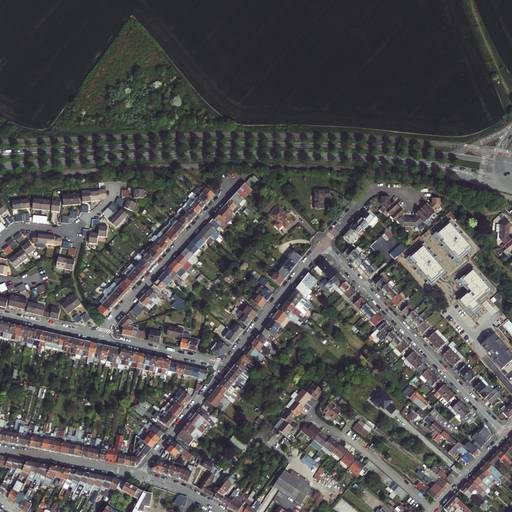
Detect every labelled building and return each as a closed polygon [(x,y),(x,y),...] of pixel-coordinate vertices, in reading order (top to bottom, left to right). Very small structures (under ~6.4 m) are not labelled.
[(258,181),(253,176),(252,178),(251,177),(236,193),(244,200),(252,191),(250,189),(258,181)] [(200,191),(210,200),(214,195),(204,186),(200,191)] [(99,190),(99,192),(90,193),(91,202),(100,201),(100,199),(107,199),(106,190),(99,190)] [(133,190),(134,199),(144,199),(144,193),(144,190),(133,190)] [(210,200),(200,191),(199,190),(195,195),(206,205),(210,200)] [(314,190),(314,209),(324,209),(323,200),(330,199),(329,190),(314,190)] [(82,193),(83,202),(91,202),(90,193),(82,193)] [(236,193),(230,201),(239,209),(239,210),(242,207),(239,205),(244,200),(236,193)] [(71,195),(72,205),(80,205),(80,194),(71,195)] [(63,196),(63,206),(72,205),(71,195),(63,196)] [(190,199),(201,209),(206,205),(195,195),(194,195),(190,199)] [(381,205),(383,207),(379,210),(380,210),(382,213),(383,213),(385,211),(392,205),(389,202),(389,197),(382,197),(381,197),(381,205)] [(115,204),(122,207),(125,200),(118,198),(115,204)] [(440,207),(440,199),(432,198),(432,203),(429,206),(435,212),(437,209),(440,207)] [(33,199),(32,209),(41,210),(42,200),(33,199)] [(186,204),(197,214),(201,209),(190,199),(186,204)] [(29,200),(21,201),(22,210),(30,209),(29,200)] [(50,201),(42,200),(41,210),(49,211),(50,201)] [(128,200),(124,208),(134,212),(138,205),(128,200)] [(12,202),(13,211),(22,210),(21,201),(12,202)] [(52,201),(51,211),(60,212),(61,202),(52,201)] [(225,205),(235,214),(239,209),(230,201),(225,205)] [(390,217),(401,207),(398,204),(396,207),(395,206),(395,205),(396,204),(394,202),(392,205),(385,211),(388,214),(388,215),(390,217)] [(115,216),(122,222),(125,218),(128,216),(121,210),(120,211),(120,212),(119,212),(116,210),(118,208),(112,203),(107,208),(113,213),(115,216)] [(425,206),(426,207),(425,207),(423,205),(420,207),(430,218),(432,216),(432,215),(435,212),(429,206),(427,203),(425,205),(425,206)] [(182,209),(193,219),(197,214),(186,204),(182,209)] [(227,224),(236,215),(235,214),(225,205),(217,215),(227,224)] [(285,228),(293,221),(289,217),(285,213),(279,207),(277,209),(273,214),(271,216),(277,223),(275,225),(278,229),(282,225),(285,228)] [(401,212),(403,209),(401,207),(390,217),(392,219),(393,219),(396,222),(397,221),(403,216),(405,214),(403,212),(402,212),(401,212)] [(417,216),(425,224),(425,225),(428,222),(429,222),(431,220),(430,218),(420,207),(417,210),(420,212),(419,213),(418,213),(417,213),(415,214),(417,216)] [(178,214),(189,224),(193,219),(182,209),(178,214)] [(376,216),(375,215),(369,210),(367,213),(364,215),(363,214),(361,218),(368,224),(376,216)] [(189,224),(178,214),(177,213),(173,218),(185,228),(189,224)] [(227,224),(217,215),(208,224),(216,231),(219,227),(220,228),(221,227),(223,230),(228,225),(227,224)] [(116,228),(119,226),(122,222),(115,216),(110,222),(116,228)] [(378,219),(376,216),(368,224),(370,226),(371,227),(378,219)] [(410,219),(406,219),(403,216),(397,221),(402,227),(405,227),(405,231),(410,231),(410,228),(410,227),(410,219)] [(425,224),(417,216),(414,219),(410,219),(410,227),(413,227),(417,227),(420,230),(425,226),(425,224)] [(169,223),(180,233),(185,228),(173,218),(169,223)] [(364,229),(366,231),(370,226),(368,224),(361,218),(358,221),(359,222),(357,224),(363,230),(364,229)] [(511,226),(511,225),(507,220),(501,225),(501,227),(497,227),(496,232),(500,232),(509,233),(509,229),(511,226)] [(473,248),(449,221),(434,235),(457,262),(473,248)] [(176,237),(180,233),(169,223),(165,228),(176,237)] [(203,230),(210,237),(214,241),(220,235),(216,231),(208,224),(203,230)] [(350,229),(351,230),(358,236),(358,235),(361,238),(366,232),(363,230),(357,224),(354,226),(353,226),(350,229)] [(98,237),(107,238),(108,227),(99,227),(98,234),(98,237)] [(176,237),(165,228),(165,227),(160,232),(172,242),(176,237)] [(205,243),(210,237),(203,230),(197,236),(205,243)] [(343,238),(350,244),(358,236),(351,230),(347,235),(346,234),(343,238)] [(384,233),(389,238),(393,235),(390,232),(388,230),(386,232),(384,233)] [(156,236),(168,247),(172,242),(160,232),(156,236)] [(500,236),(501,236),(500,240),(503,243),(505,245),(511,240),(509,237),(509,233),(500,232),(500,236)] [(97,244),(98,237),(98,234),(90,233),(89,238),(89,244),(97,244)] [(154,243),(164,251),(168,247),(156,236),(152,233),(148,238),(154,243)] [(36,243),(36,247),(41,248),(41,244),(45,244),(46,235),(38,235),(38,236),(33,235),(32,240),(32,243),(36,243)] [(57,246),(58,238),(55,238),(55,236),(46,235),(45,244),(57,246)] [(199,249),(205,243),(197,236),(192,243),(199,249)] [(509,253),(511,250),(511,239),(511,240),(505,245),(504,247),(507,249),(503,252),(506,255),(509,253)] [(22,247),(28,255),(35,250),(29,242),(22,247)] [(159,256),(164,251),(154,243),(150,248),(159,256)] [(186,249),(193,255),(199,249),(192,243),(186,249)] [(345,252),(348,256),(355,249),(352,245),(345,252)] [(446,272),(422,245),(407,259),(431,286),(446,272)] [(145,252),(155,261),(159,256),(150,248),(149,247),(145,252)] [(181,255),(192,265),(198,259),(196,257),(193,255),(186,249),(181,255)] [(351,259),(352,258),(354,261),(361,255),(355,249),(348,256),(351,259)] [(15,255),(22,263),(28,258),(22,250),(15,255)] [(139,255),(151,265),(155,261),(145,252),(143,250),(139,255)] [(296,265),(302,258),(294,252),(294,253),(289,260),(296,265)] [(368,258),(363,252),(363,253),(361,255),(354,261),(356,263),(356,264),(359,267),(366,260),(368,258)] [(136,260),(147,270),(151,265),(139,255),(138,254),(134,259),(136,260)] [(15,255),(9,260),(15,268),(22,263),(15,255)] [(186,272),(192,265),(181,255),(175,261),(186,272)] [(58,258),(56,268),(64,269),(67,259),(58,258)] [(296,265),(289,260),(286,258),(280,266),(282,268),(290,273),(296,265)] [(64,269),(73,271),(75,261),(67,259),(64,269)] [(334,271),(334,270),(324,259),(317,266),(327,277),(331,280),(328,283),(338,273),(337,274),(334,271)] [(143,275),(147,270),(136,260),(131,265),(143,275)] [(362,270),(362,269),(365,272),(371,266),(366,260),(359,267),(362,270)] [(190,274),(186,272),(175,261),(169,268),(180,279),(183,281),(190,274)] [(127,269),(138,279),(143,275),(131,265),(127,269)] [(0,266),(0,274),(7,276),(9,268),(5,267),(0,266)] [(366,275),(369,278),(376,271),(371,266),(365,272),(367,274),(366,275)] [(172,280),(176,283),(180,279),(169,268),(165,273),(172,280)] [(284,280),(290,273),(282,268),(277,274),(284,280)] [(492,289),(473,268),(459,281),(468,292),(465,294),(457,301),(472,318),(483,308),(478,303),(487,295),(487,294),(492,289)] [(122,273),(134,284),(138,279),(127,269),(122,273)] [(378,286),(378,287),(381,290),(391,281),(383,272),(374,281),(376,284),(378,286)] [(120,279),(130,289),(134,284),(122,273),(121,275),(123,276),(120,279)] [(166,286),(172,280),(165,273),(159,279),(166,286)] [(271,279),(280,286),(284,280),(277,274),(275,273),(271,279)] [(336,291),(339,289),(346,282),(343,279),(342,279),(340,277),(341,276),(338,273),(328,283),(324,287),(327,289),(331,286),(336,291)] [(224,279),(229,284),(234,279),(228,274),(224,279)] [(309,274),(301,283),(310,289),(311,290),(318,281),(309,274)] [(262,277),(258,283),(264,287),(268,282),(262,277)] [(120,279),(115,284),(126,293),(130,289),(120,279)] [(166,286),(159,279),(153,285),(160,291),(166,286)] [(384,292),(387,295),(393,289),(396,286),(391,281),(381,290),(384,293),(384,292)] [(348,285),(349,285),(346,282),(339,289),(344,294),(350,288),(348,285)] [(110,287),(122,298),(126,293),(115,284),(114,283),(110,287)] [(305,298),(308,294),(307,293),(310,289),(301,283),(295,290),(303,297),(305,298)] [(15,291),(13,284),(6,287),(7,290),(9,293),(15,291)] [(26,290),(23,284),(17,287),(20,293),(26,290)] [(259,295),(267,302),(272,295),(262,286),(256,293),(257,294),(259,295)] [(104,291),(118,303),(122,298),(110,287),(109,287),(107,289),(106,288),(104,290),(104,291)] [(349,304),(358,296),(356,293),(353,291),(354,290),(351,287),(350,288),(344,294),(350,300),(348,303),(349,304)] [(155,304),(156,306),(161,300),(157,297),(158,297),(149,289),(145,295),(154,304),(155,304)] [(388,298),(391,301),(398,294),(393,289),(387,295),(389,297),(388,298)] [(310,306),(308,304),(310,302),(307,300),(306,302),(302,299),(303,297),(295,290),(291,296),(308,309),(310,306)] [(104,293),(103,294),(105,296),(103,298),(113,307),(118,303),(104,291),(103,292),(104,293)] [(190,307),(175,294),(171,299),(175,302),(171,306),(177,311),(184,309),(190,307)] [(253,302),(259,295),(257,294),(255,296),(254,295),(251,300),(253,302)] [(344,294),(342,296),(348,303),(350,300),(344,294)] [(397,306),(400,308),(406,302),(398,294),(391,301),(394,304),(395,303),(397,306)] [(75,309),(81,304),(75,295),(68,301),(75,309)] [(139,301),(139,302),(137,305),(143,310),(145,308),(148,310),(154,304),(145,295),(139,301)] [(253,302),(261,309),(267,302),(259,295),(253,302)] [(8,306),(17,308),(19,298),(11,296),(8,306)] [(287,301),(304,315),(308,310),(308,309),(291,296),(287,301)] [(358,296),(349,304),(351,306),(353,304),(359,310),(367,303),(364,300),(363,301),(361,299),(358,296)] [(17,308),(25,310),(27,300),(19,298),(17,308)] [(109,312),(113,307),(103,298),(99,302),(102,305),(102,306),(109,312)] [(61,306),(68,315),(75,309),(68,301),(61,306)] [(301,320),(303,318),(305,315),(304,315),(287,301),(283,306),(298,317),(301,320)] [(37,305),(34,315),(43,317),(45,308),(46,304),(37,302),(37,305)] [(403,314),(406,317),(414,310),(406,302),(400,308),(402,311),(404,313),(403,314)] [(26,313),(34,315),(37,305),(29,303),(26,313)] [(364,316),(371,310),(369,307),(370,307),(367,303),(359,310),(360,312),(364,315),(364,316)] [(353,304),(351,306),(357,313),(359,310),(353,304)] [(143,310),(137,305),(132,311),(138,316),(143,311),(143,310)] [(109,312),(102,306),(98,310),(105,317),(109,312)] [(279,311),(287,317),(288,318),(291,320),(293,317),(296,319),(298,317),(283,306),(279,311)] [(252,320),(257,314),(248,307),(243,313),(252,320)] [(43,317),(58,320),(60,310),(52,308),(52,309),(45,308),(43,317)] [(371,310),(364,316),(370,321),(377,314),(374,311),(373,312),(371,310)] [(410,320),(413,322),(419,316),(414,310),(406,317),(409,320),(410,320)] [(138,316),(137,317),(139,319),(145,313),(143,311),(138,316)] [(252,320),(243,313),(240,311),(237,315),(241,319),(240,321),(247,327),(252,320)] [(279,311),(272,319),(280,326),(287,317),(279,311)] [(85,324),(91,320),(86,313),(81,318),(83,320),(85,324)] [(370,321),(374,327),(372,329),(375,332),(384,323),(381,321),(379,318),(380,317),(377,314),(370,321)] [(118,324),(122,327),(122,329),(130,326),(130,325),(132,323),(125,316),(118,324)] [(424,321),(419,316),(413,322),(415,324),(414,325),(417,328),(424,321)] [(288,318),(287,317),(280,326),(281,326),(281,327),(288,318)] [(271,333),(273,336),(281,326),(280,326),(272,319),(260,334),(266,338),(271,333)] [(423,333),(425,336),(432,330),(424,321),(417,328),(420,331),(421,331),(423,333)] [(12,325),(6,323),(2,338),(8,339),(12,325)] [(371,336),(374,339),(376,336),(381,341),(385,338),(393,331),(390,328),(389,328),(386,326),(384,323),(375,332),(371,336)] [(18,326),(12,325),(8,339),(15,341),(18,326)] [(232,331),(239,337),(244,330),(237,325),(232,331)] [(21,342),(24,328),(18,326),(15,341),(21,342)] [(123,330),(122,335),(143,340),(145,332),(138,331),(137,332),(133,331),(134,328),(131,327),(130,326),(122,329),(123,330)] [(177,338),(176,341),(181,342),(183,335),(184,330),(177,329),(169,327),(166,336),(177,338)] [(27,344),(30,329),(24,328),(21,342),(23,342),(23,343),(24,343),(27,344)] [(27,344),(33,345),(36,330),(30,329),(27,344)] [(42,332),(36,330),(33,345),(39,347),(42,332)] [(230,330),(224,338),(225,339),(232,331),(230,330)] [(429,341),(432,345),(440,338),(442,335),(437,330),(434,332),(432,330),(425,336),(428,338),(430,341),(429,341)] [(150,331),(148,341),(159,343),(162,333),(150,331)] [(225,339),(232,345),(239,337),(232,331),(225,339)] [(390,343),(397,337),(395,335),(395,334),(393,331),(385,338),(386,338),(390,343)] [(39,347),(38,350),(41,351),(42,346),(45,347),(48,333),(42,332),(39,347)] [(45,347),(45,348),(51,349),(55,335),(48,333),(45,347)] [(511,359),(511,353),(495,333),(481,345),(501,369),(511,359)] [(57,351),(61,336),(55,335),(51,349),(57,351)] [(190,339),(189,339),(190,336),(183,335),(181,342),(180,348),(188,350),(190,339)] [(276,352),(268,346),(270,343),(265,340),(259,335),(255,340),(270,351),(274,354),(276,352)] [(63,352),(67,337),(61,336),(57,351),(63,352)] [(67,337),(63,352),(65,352),(64,357),(68,358),(73,339),(67,337)] [(400,338),(399,339),(397,337),(390,343),(396,349),(403,342),(400,338)] [(198,352),(201,341),(191,338),(190,339),(188,350),(198,352)] [(438,349),(441,352),(450,343),(447,341),(445,343),(440,338),(432,345),(435,348),(436,347),(438,349)] [(73,339),(68,358),(73,359),(74,355),(76,355),(79,340),(73,339)] [(85,342),(79,340),(76,355),(75,358),(81,360),(85,342)] [(268,354),(270,351),(255,340),(251,346),(264,356),(264,357),(267,354),(268,354)] [(218,357),(224,355),(229,349),(220,341),(218,344),(215,348),(213,346),(210,350),(218,357)] [(91,343),(85,342),(81,360),(86,361),(87,357),(88,358),(91,343)] [(403,357),(410,351),(407,348),(405,345),(406,345),(403,342),(396,349),(401,354),(403,357)] [(450,343),(441,352),(443,355),(446,357),(445,358),(448,361),(455,354),(458,352),(454,347),(455,346),(452,342),(450,343)] [(97,344),(91,343),(88,358),(87,361),(93,363),(97,344)] [(97,344),(93,363),(99,364),(100,362),(100,360),(103,346),(97,344)] [(109,347),(103,346),(100,360),(106,362),(109,347)] [(264,356),(251,346),(243,356),(252,363),(255,360),(257,362),(260,362),(264,356)] [(106,362),(106,363),(112,364),(116,349),(109,347),(106,362)] [(111,367),(117,369),(118,364),(122,350),(116,349),(112,364),(111,367)] [(122,350),(118,364),(124,366),(128,351),(122,350)] [(128,351),(124,366),(127,366),(131,367),(134,353),(128,351)] [(410,351),(403,357),(401,359),(404,361),(406,359),(411,365),(418,358),(415,355),(415,356),(412,353),(410,351)] [(456,368),(463,362),(465,360),(458,352),(455,354),(448,361),(451,364),(452,363),(454,366),(456,368)] [(140,354),(134,353),(131,367),(130,368),(136,369),(140,354)] [(146,356),(140,354),(136,369),(135,374),(142,375),(146,356)] [(148,375),(149,372),(152,357),(146,356),(142,375),(141,376),(148,378),(148,375)] [(243,356),(231,370),(240,378),(241,377),(242,378),(253,364),(252,363),(243,356)] [(149,372),(155,373),(158,358),(152,357),(149,372)] [(155,373),(161,374),(164,360),(158,358),(155,373)] [(418,358),(411,365),(417,372),(419,373),(425,367),(423,364),(420,362),(421,361),(418,358)] [(164,379),(164,375),(167,376),(167,375),(171,361),(164,360),(161,374),(161,376),(160,378),(164,379)] [(171,361),(167,375),(171,376),(171,372),(176,373),(178,365),(175,364),(173,364),(173,362),(171,361)] [(463,377),(471,370),(463,362),(456,368),(459,371),(461,373),(460,374),(463,377)] [(176,373),(183,375),(186,365),(183,364),(182,366),(181,365),(178,365),(176,373)] [(244,381),(245,381),(256,366),(253,364),(242,378),(241,377),(240,378),(244,381)] [(186,365),(183,375),(191,377),(193,368),(190,367),(188,367),(188,365),(186,365)] [(193,368),(191,377),(198,378),(200,368),(197,367),(197,369),(195,369),(193,368)] [(425,367),(419,373),(422,376),(427,381),(434,374),(431,371),(430,372),(428,370),(425,367)] [(203,379),(206,380),(208,372),(204,371),(203,370),(203,369),(200,368),(198,378),(197,381),(202,382),(203,379)] [(244,381),(240,378),(231,370),(227,375),(239,385),(240,383),(242,381),(243,382),(244,381)] [(469,382),(472,385),(478,379),(476,376),(471,370),(463,377),(466,380),(467,380),(469,382)] [(434,374),(427,381),(434,389),(441,383),(438,381),(436,378),(437,377),(434,374)] [(235,390),(237,387),(241,390),(243,388),(239,385),(227,375),(223,380),(234,389),(235,390)] [(476,391),(479,394),(486,387),(481,381),(483,379),(481,376),(480,377),(478,379),(472,385),(474,387),(477,390),(476,391)] [(235,393),(234,394),(231,392),(230,391),(232,389),(233,390),(234,389),(223,380),(219,385),(231,394),(232,395),(236,399),(239,401),(241,398),(235,393)] [(437,398),(440,395),(442,398),(449,391),(446,388),(443,386),(441,383),(434,389),(437,392),(434,395),(437,398)] [(318,397),(318,396),(322,391),(314,384),(306,392),(312,397),(316,400),(318,397)] [(223,396),(225,394),(229,397),(230,396),(231,394),(219,385),(215,390),(223,396)] [(413,390),(409,386),(403,393),(405,396),(406,395),(407,396),(413,390)] [(488,401),(498,392),(500,389),(497,387),(495,389),(493,390),(491,392),(486,387),(479,394),(482,397),(483,396),(485,399),(488,401)] [(177,395),(188,404),(192,399),(180,389),(176,394),(177,395)] [(295,400),(302,406),(308,399),(309,400),(312,397),(306,392),(303,389),(300,393),(294,400),(295,400)] [(390,398),(379,389),(370,399),(376,405),(378,404),(381,407),(383,406),(389,412),(394,407),(387,401),(390,398)] [(407,396),(423,410),(429,404),(413,389),(413,390),(407,396)] [(213,406),(220,411),(224,407),(219,403),(224,397),(223,396),(215,390),(206,401),(213,406)] [(300,393),(297,390),(291,397),(293,399),(294,400),(300,393)] [(451,395),(452,394),(449,391),(442,398),(439,401),(445,406),(448,408),(450,406),(456,400),(454,397),(451,395)] [(488,401),(491,404),(501,395),(498,392),(488,401)] [(173,400),(184,409),(188,404),(177,395),(174,398),(173,400)] [(144,401),(141,398),(139,404),(131,408),(142,417),(151,406),(144,401)] [(168,404),(180,413),(184,409),(173,400),(171,402),(170,401),(166,398),(164,400),(168,404)] [(293,399),(286,407),(288,409),(295,400),(294,400),(293,399)] [(288,409),(296,416),(303,407),(302,406),(295,400),(288,409)] [(339,404),(353,414),(356,410),(342,400),(339,404)] [(461,405),(459,402),(456,400),(450,406),(452,408),(450,411),(455,416),(458,414),(465,407),(462,404),(461,405)] [(204,404),(210,409),(213,406),(206,401),(204,404)] [(330,403),(323,411),(334,419),(340,412),(330,403)] [(176,418),(180,413),(168,404),(164,408),(176,418)] [(423,420),(427,416),(415,405),(411,410),(415,413),(412,418),(413,418),(412,419),(413,420),(416,418),(415,417),(417,415),(423,420)] [(502,413),(509,419),(511,415),(511,407),(510,405),(502,413)] [(161,412),(160,411),(159,410),(154,406),(153,407),(158,411),(172,423),(176,418),(164,408),(161,412)] [(463,420),(458,424),(460,427),(463,424),(465,422),(472,416),(469,413),(467,411),(468,410),(465,407),(458,414),(463,420)] [(207,422),(213,426),(215,423),(209,418),(210,417),(200,409),(196,413),(207,422)] [(288,409),(280,417),(282,419),(284,421),(289,424),(296,416),(288,409)] [(431,415),(430,416),(450,434),(452,433),(453,434),(452,435),(453,433),(456,430),(454,428),(434,409),(429,413),(431,415)] [(153,416),(168,428),(172,423),(158,411),(153,416)] [(189,422),(203,434),(205,431),(200,426),(202,423),(204,425),(207,422),(196,413),(189,422)] [(209,418),(215,423),(218,420),(212,415),(210,417),(209,418)] [(429,425),(432,420),(427,416),(423,420),(428,424),(429,425)] [(465,422),(469,425),(475,420),(472,416),(465,422)] [(282,419),(274,427),(277,429),(284,421),(282,419)] [(16,420),(15,424),(15,427),(11,444),(17,445),(21,421),(16,420)] [(148,429),(160,439),(164,434),(150,423),(147,426),(145,424),(145,425),(139,420),(138,421),(148,429)] [(363,428),(362,428),(369,432),(371,429),(360,420),(357,424),(363,428)] [(443,429),(432,420),(429,425),(428,424),(425,427),(431,432),(433,429),(438,434),(443,429)] [(9,426),(6,426),(7,422),(5,421),(4,422),(0,442),(6,443),(9,426)] [(23,446),(29,427),(24,426),(25,422),(22,421),(21,421),(17,445),(23,446)] [(289,424),(284,421),(277,429),(286,436),(289,433),(293,428),(289,424)] [(200,437),(203,434),(189,422),(182,430),(194,440),(198,435),(200,437)] [(40,432),(39,436),(36,448),(42,450),(45,435),(48,424),(45,423),(43,431),(42,433),(40,432)] [(353,429),(365,438),(369,432),(362,428),(357,423),(353,429)] [(306,424),(301,430),(313,440),(320,432),(321,432),(312,425),(310,427),(306,424)] [(36,426),(30,425),(29,427),(23,446),(30,447),(36,426)] [(15,427),(9,426),(6,443),(11,444),(15,427)] [(38,427),(36,426),(30,447),(36,448),(39,436),(36,435),(37,432),(38,427)] [(73,427),(70,427),(68,436),(68,438),(64,437),(61,453),(68,454),(71,436),(73,427)] [(478,434),(480,436),(486,442),(491,437),(491,435),(484,427),(478,434)] [(58,428),(56,428),(55,432),(54,432),(54,434),(53,437),(51,436),(48,451),(54,452),(57,432),(58,431),(58,428)] [(378,428),(375,431),(384,437),(387,439),(389,437),(386,434),(378,428)] [(80,430),(77,429),(75,436),(71,436),(68,454),(75,456),(80,430)] [(148,429),(140,439),(152,448),(160,439),(148,429)] [(442,437),(447,441),(451,437),(444,431),(443,429),(438,434),(433,440),(438,444),(441,440),(439,439),(442,437)] [(64,430),(61,432),(58,431),(57,432),(54,452),(61,453),(64,437),(64,435),(65,430),(64,430)] [(85,439),(81,439),(82,430),(81,430),(80,430),(75,456),(81,457),(85,439)] [(177,437),(189,446),(194,440),(182,430),(177,437)] [(323,447),(324,446),(329,439),(320,432),(313,440),(311,444),(319,451),(321,449),(323,447)] [(289,433),(286,436),(291,441),(293,440),(295,437),(289,433)] [(475,442),(472,445),(474,447),(478,451),(486,442),(480,436),(478,434),(476,433),(471,438),(475,442)] [(91,439),(92,435),(88,434),(87,438),(85,437),(85,439),(81,457),(87,458),(91,439)] [(227,444),(239,454),(247,444),(235,434),(227,444)] [(51,436),(45,435),(42,450),(48,451),(51,436)] [(109,447),(106,462),(118,464),(123,436),(118,435),(116,449),(109,447)] [(127,450),(127,449),(124,448),(125,443),(122,443),(124,436),(123,436),(118,464),(124,465),(127,452),(127,450)] [(152,448),(140,439),(136,436),(134,446),(134,449),(140,454),(142,452),(146,456),(152,448)] [(447,450),(449,452),(458,443),(457,441),(451,437),(447,441),(451,445),(447,450)] [(102,446),(99,445),(100,439),(97,438),(97,440),(93,459),(100,461),(102,446)] [(333,452),(339,445),(330,438),(329,439),(324,446),(333,453),(333,452)] [(97,440),(91,439),(87,458),(93,459),(97,440)] [(184,450),(186,448),(175,439),(170,446),(179,452),(182,455),(185,457),(189,453),(184,450)] [(511,445),(508,441),(499,451),(509,460),(511,456),(511,445)] [(469,453),(475,458),(480,453),(478,451),(474,447),(472,445),(469,442),(465,447),(470,452),(469,453)] [(452,457),(457,451),(463,456),(461,458),(465,454),(468,452),(462,446),(458,443),(449,452),(448,453),(452,457)] [(333,452),(342,459),(348,452),(340,444),(339,445),(333,452)] [(134,446),(131,445),(130,451),(130,452),(127,452),(124,465),(131,467),(134,449),(134,446)] [(103,446),(102,446),(100,461),(106,462),(109,447),(103,446)] [(166,451),(170,453),(171,455),(173,456),(175,457),(179,460),(181,461),(181,462),(185,457),(182,455),(181,457),(177,454),(179,452),(170,446),(166,451)] [(321,449),(330,456),(333,453),(324,446),(323,447),(321,449)] [(375,454),(378,456),(382,451),(376,447),(373,452),(375,454)] [(140,454),(134,449),(131,467),(135,467),(137,467),(146,456),(142,452),(140,454)] [(509,460),(499,451),(498,450),(487,461),(492,466),(496,462),(499,458),(509,468),(511,464),(511,463),(509,460)] [(350,468),(356,460),(357,459),(348,452),(342,459),(341,460),(350,468)] [(465,454),(461,458),(467,463),(471,459),(465,454)] [(301,460),(311,468),(315,463),(306,455),(301,460)] [(0,465),(5,467),(10,458),(0,456),(0,465)] [(10,458),(5,467),(10,469),(15,459),(10,458)] [(152,469),(152,471),(158,472),(159,468),(163,463),(165,459),(160,458),(152,469)] [(200,460),(197,464),(209,471),(215,462),(206,460),(205,461),(200,458),(198,460),(200,460)] [(8,472),(14,475),(22,460),(15,459),(10,469),(8,472)] [(163,463),(159,468),(158,472),(163,474),(164,469),(166,464),(169,461),(165,459),(163,463)] [(19,473),(21,474),(28,461),(22,460),(14,475),(12,478),(14,479),(17,473),(19,473)] [(348,469),(357,476),(360,473),(365,467),(364,467),(356,460),(350,468),(348,469)] [(21,474),(20,475),(27,479),(36,463),(28,461),(21,474)] [(167,476),(170,465),(172,462),(169,461),(166,464),(164,469),(163,474),(167,476)] [(176,467),(177,463),(172,461),(172,462),(170,465),(167,476),(172,477),(176,467)] [(492,466),(487,461),(483,466),(495,478),(499,482),(503,477),(495,469),(492,466)] [(42,464),(36,463),(27,479),(25,482),(31,485),(34,479),(42,464)] [(35,482),(37,483),(47,465),(42,464),(34,479),(36,480),(35,482)] [(178,468),(176,467),(172,477),(178,479),(182,466),(182,465),(180,464),(178,468)] [(39,486),(40,483),(41,480),(44,482),(52,466),(47,465),(37,483),(36,484),(39,486)] [(188,483),(194,467),(188,465),(187,468),(183,481),(188,483)] [(43,483),(50,487),(51,484),(60,468),(52,466),(44,482),(43,483)] [(187,468),(182,466),(178,479),(183,481),(187,468)] [(188,483),(192,485),(194,478),(193,477),(196,467),(194,466),(194,467),(188,483)] [(213,466),(199,489),(204,492),(207,488),(208,487),(215,476),(216,477),(220,471),(219,470),(213,466)] [(312,481),(317,484),(325,469),(321,466),(312,481)] [(453,471),(447,477),(440,470),(439,471),(434,466),(430,470),(440,478),(450,485),(458,476),(453,471)] [(495,478),(483,466),(479,470),(491,481),(492,481),(495,478)] [(367,469),(365,467),(360,473),(364,476),(369,470),(367,469)] [(438,481),(447,489),(449,487),(450,486),(450,485),(440,478),(430,470),(426,467),(424,470),(425,471),(438,481)] [(57,488),(58,485),(67,469),(60,468),(51,484),(57,488)] [(62,486),(63,486),(72,470),(67,469),(58,485),(61,487),(62,486)] [(67,491),(69,487),(77,471),(72,470),(63,486),(63,488),(67,491)] [(416,473),(430,483),(432,480),(421,472),(418,470),(416,473)] [(435,483),(445,491),(447,489),(438,481),(425,471),(424,472),(422,470),(421,472),(432,480),(435,483)] [(491,481),(479,470),(474,475),(487,486),(491,481)] [(71,492),(74,493),(85,472),(77,471),(69,487),(72,488),(71,492)] [(305,486),(308,481),(292,471),(290,474),(284,471),(273,487),(295,501),(305,486)] [(74,493),(79,496),(80,494),(91,474),(85,472),(74,493)] [(91,474),(80,494),(87,498),(92,488),(99,475),(91,474)] [(91,502),(93,504),(94,501),(107,477),(99,475),(92,488),(96,491),(91,500),(92,500),(91,502)] [(487,486),(474,475),(471,479),(483,490),(484,491),(486,490),(488,487),(487,486)] [(9,477),(7,482),(4,480),(0,487),(0,492),(3,495),(12,478),(9,477)] [(107,477),(94,501),(97,503),(101,494),(105,496),(114,478),(107,477)] [(3,495),(8,499),(14,487),(11,485),(11,484),(13,480),(14,479),(12,478),(3,495)] [(105,496),(107,498),(109,495),(110,493),(113,494),(117,488),(120,481),(114,478),(105,496)] [(221,489),(226,493),(229,490),(235,482),(229,478),(227,481),(221,489)] [(483,490),(471,479),(467,483),(480,494),(483,490)] [(122,491),(126,483),(121,480),(120,481),(117,488),(122,491)] [(14,504),(19,493),(24,485),(17,481),(15,486),(14,487),(8,499),(14,504)] [(427,493),(436,501),(439,497),(430,489),(426,486),(425,488),(422,486),(418,482),(416,486),(424,491),(427,493)] [(126,483),(122,491),(134,497),(138,489),(126,483)] [(435,483),(430,489),(439,497),(445,491),(435,483)] [(480,494),(467,483),(460,491),(463,494),(469,500),(470,500),(478,508),(479,507),(484,511),(488,507),(487,505),(486,501),(480,494)] [(295,501),(301,505),(311,489),(305,486),(295,501)] [(213,489),(212,490),(212,491),(209,495),(214,498),(217,493),(220,490),(215,487),(214,489),(213,489)] [(389,496),(393,499),(397,495),(396,494),(393,492),(391,490),(388,487),(386,489),(391,493),(389,496)] [(144,511),(145,506),(150,507),(152,496),(143,492),(138,489),(134,497),(137,499),(137,505),(134,504),(133,511),(134,511),(132,511),(118,511),(107,506),(103,511),(136,511),(137,511),(141,511),(144,511)] [(235,490),(228,499),(226,498),(224,503),(228,506),(238,492),(235,490)] [(227,507),(232,510),(244,495),(239,491),(238,492),(228,506),(227,507)] [(18,508),(22,511),(29,499),(27,498),(27,497),(29,494),(27,492),(25,496),(18,508)] [(14,504),(18,508),(25,496),(19,493),(14,504)] [(29,499),(22,511),(23,511),(27,511),(30,507),(37,494),(35,493),(31,500),(29,499)] [(217,493),(214,498),(222,502),(225,498),(224,497),(223,497),(217,493)] [(247,496),(244,494),(244,495),(232,510),(235,511),(237,511),(238,511),(244,503),(247,500),(249,497),(249,496),(247,495),(247,496)] [(174,503),(181,507),(185,500),(178,495),(174,503)] [(458,500),(454,496),(443,508),(444,509),(447,511),(453,511),(457,509),(454,506),(456,504),(459,506),(464,511),(463,511),(471,511),(469,510),(462,503),(458,500)] [(244,503),(238,511),(248,511),(251,508),(256,502),(249,497),(247,500),(244,503)] [(248,511),(256,511),(262,504),(256,501),(256,502),(251,508),(248,511)]
